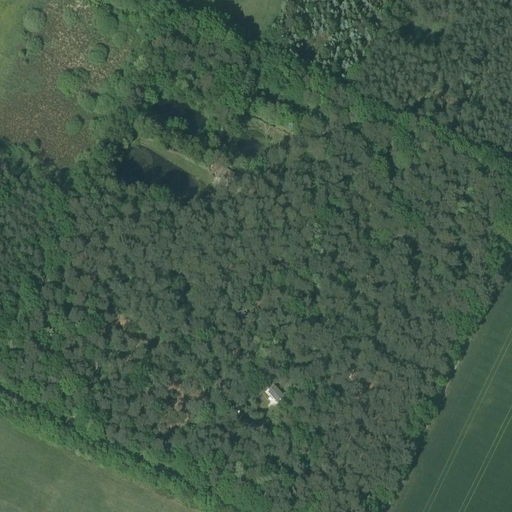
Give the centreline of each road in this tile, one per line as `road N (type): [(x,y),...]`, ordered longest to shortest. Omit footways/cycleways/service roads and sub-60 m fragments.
road 1 (track): [(305,201),(176,472),(262,511)]
road 2 (track): [(382,511),(511,244)]
road 3 (track): [(0,392),(176,472)]
